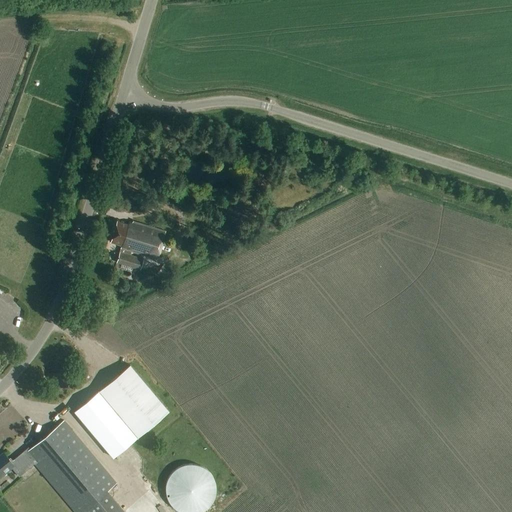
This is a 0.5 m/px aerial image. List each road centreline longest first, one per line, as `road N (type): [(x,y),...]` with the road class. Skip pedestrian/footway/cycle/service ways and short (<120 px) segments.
road 1 (tertiary): [(511,184),(252,102),(176,107),(123,97)]
road 2 (tertiary): [(0,388),(59,305),(123,97)]
